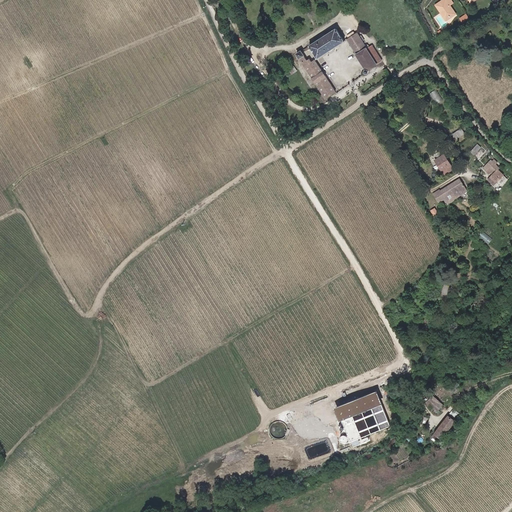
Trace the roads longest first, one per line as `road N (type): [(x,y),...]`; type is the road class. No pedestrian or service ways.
road 1 (residential): [(207,0),(286,151),(427,59),(495,149),(511,158)]
road 2 (track): [(286,151),(143,243),(96,309),(84,313),(22,208),(0,218)]
road 3 (track): [(36,511),(154,379),(357,266)]
road 4 (track): [(286,151),(405,356),(403,368),(364,388)]
road 5 (track): [(22,208),(15,183),(25,172),(239,62)]
road 6 (track): [(215,18),(199,17),(0,100)]
road 7 (track): [(84,313),(97,324),(101,346),(91,372),(0,463)]
road 8 (track): [(97,324),(145,387),(184,469)]
